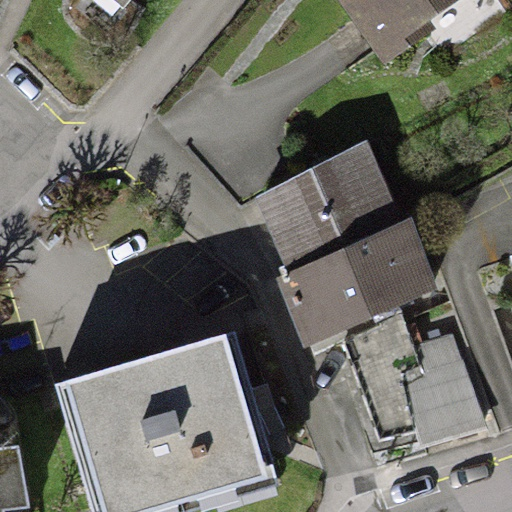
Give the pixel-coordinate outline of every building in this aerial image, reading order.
[(104,0),(121,15),(132,0),(104,0)] [(339,0),(382,56),(423,26),(415,14),(434,0),(339,0)] [(294,269),(388,227),(388,225),(355,152),(261,195),(290,259),(294,269)] [(290,259),(281,263),(285,273),(283,273),(308,342),(356,319),(436,280),(408,216),(388,225),(388,227),(294,269),(290,259)] [(511,259),(503,263),(511,286),(511,259)] [(402,316),(341,347),(377,442),(415,433),(417,441),(483,428),(453,338),(415,349),(402,316)] [(139,367),(50,393),(84,511),(103,511),(127,505),(128,511),(131,511),(234,482),(232,475),(264,466),(227,341),(139,367)] [(0,417),(11,416),(0,401),(0,417)] [(0,511),(29,511),(19,452),(8,454),(6,433),(0,433),(0,511)]
